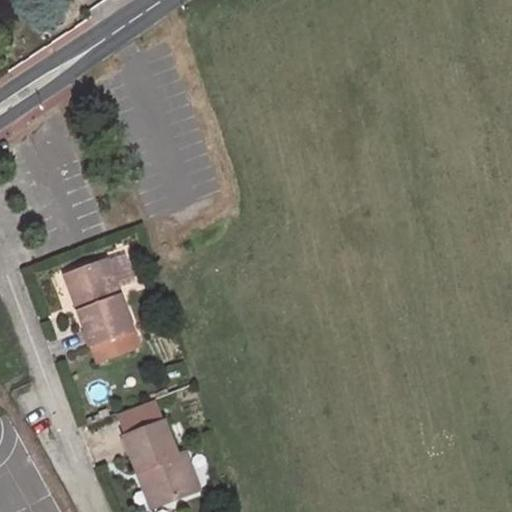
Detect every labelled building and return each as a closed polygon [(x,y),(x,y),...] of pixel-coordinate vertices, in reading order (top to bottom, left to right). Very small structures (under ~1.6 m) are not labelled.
[(72,273),(84,308),(76,311),(88,347),(131,331),(107,260),(72,273)] [(64,276),(76,311),(84,308),(72,273),(64,276)] [(115,411),(124,434),(158,421),(149,399),(115,411)] [(172,453),(160,420),(158,421),(124,434),(121,435),(134,471),(143,468),(156,504),(196,489),(182,450),(172,453)] [(134,471),(147,507),(156,504),(143,468),(134,471)]
